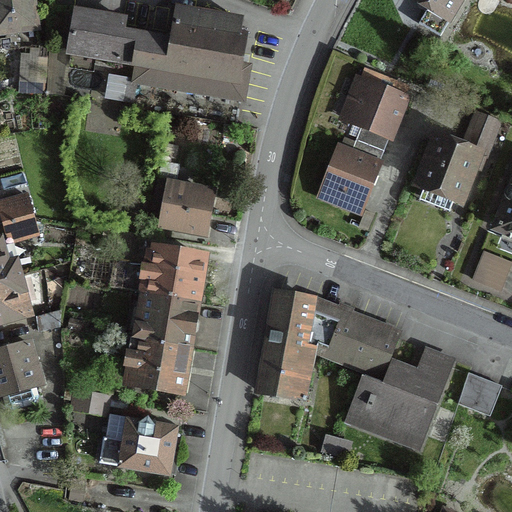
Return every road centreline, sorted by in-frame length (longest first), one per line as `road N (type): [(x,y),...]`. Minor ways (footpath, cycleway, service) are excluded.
road 1 (residential): [(253,238),(211,511)]
road 2 (residential): [(511,336),(253,238)]
road 3 (residential): [(317,33),(290,96),(253,238)]
